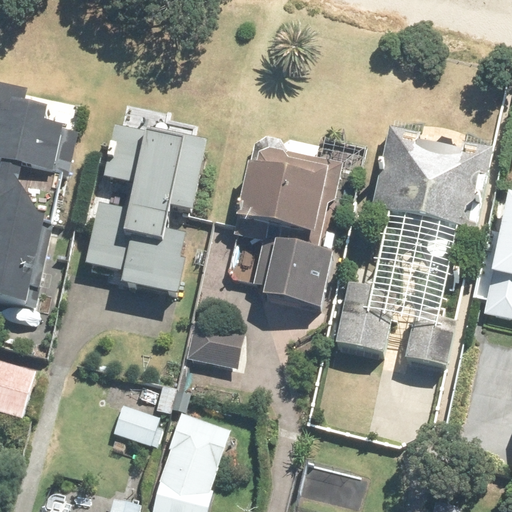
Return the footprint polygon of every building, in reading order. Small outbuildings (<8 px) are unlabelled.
[(0,296),(37,305),(47,232),(44,232),(54,173),(65,176),(75,134),(58,130),(60,125),(47,122),(48,116),(40,115),(42,107),(21,102),(25,88),(0,82),(0,296)] [(181,264),(186,237),(167,233),(172,212),(193,217),(207,146),(114,126),(103,177),(138,185),(133,210),(98,203),(85,264),(126,272),(122,288),(179,299),(186,265),(181,264)] [(251,160),(246,163),(225,280),(261,286),(259,296),(311,307),(312,306),(317,308),(329,251),(313,248),(318,225),(324,220),(330,199),(331,199),(339,165),(315,159),(319,146),(288,138),(279,146),(280,140),(261,138),(253,147),(251,160)] [(466,164),(422,156),(424,145),(393,139),(376,223),(483,244),(500,162),(468,156),(466,164)] [(511,221),(488,321),(511,327),(511,221)] [(356,297),(342,357),(387,367),(401,308),(356,297)] [(192,343),(189,359),(234,369),(241,334),(197,324),(195,333),(193,344),(192,343)] [(420,326),(411,372),(450,380),(460,335),(420,326)] [(0,369),(0,420),(25,428),(38,381),(0,369)] [(117,441),(153,453),(170,400),(156,396),(148,420),(125,413),(117,441)] [(179,398),(174,416),(187,419),(192,401),(179,398)] [(211,499),(233,442),(185,424),(172,459),(174,460),(163,490),(157,511),(212,511),(215,500),(211,499)]
